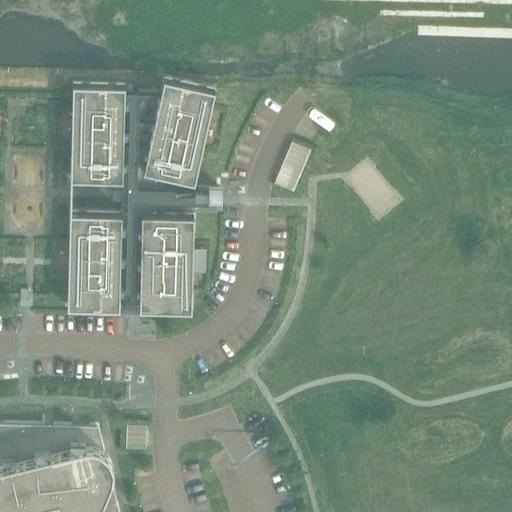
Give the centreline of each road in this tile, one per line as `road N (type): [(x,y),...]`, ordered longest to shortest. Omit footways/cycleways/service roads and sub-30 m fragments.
road 1 (residential): [(162,357),(236,311),(264,172),(307,96)]
road 2 (residential): [(0,346),(78,345),(162,357)]
road 3 (residential): [(178,511),(165,468),(162,357)]
